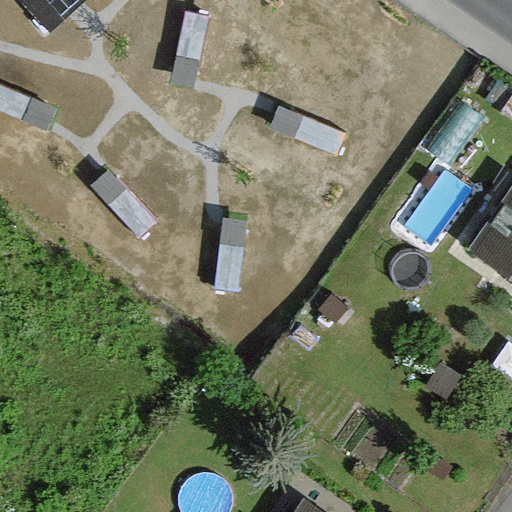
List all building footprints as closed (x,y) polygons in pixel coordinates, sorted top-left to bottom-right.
[(20,0),(30,11),(42,0),(20,0)] [(204,55),(208,0),(185,0),(181,55),(204,55)] [(29,85),(0,74),(0,99),(21,108),(29,85)] [(344,132),(288,111),(280,132),(337,154),(344,132)] [(137,209),(97,163),(82,178),(118,224),(137,209)] [(511,200),(480,247),(511,269),(511,200)] [(238,292),(242,233),(218,230),(214,291),(238,292)] [(325,511),(311,501),(303,511),(325,511)]
